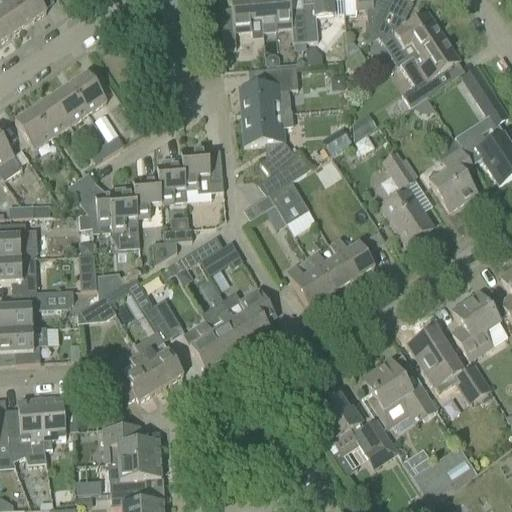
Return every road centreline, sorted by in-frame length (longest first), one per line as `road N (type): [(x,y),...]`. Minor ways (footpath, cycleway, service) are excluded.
road 1 (residential): [(183,511),(170,423),(291,350),(321,367)]
road 2 (residential): [(112,182),(200,126),(178,0)]
road 3 (residential): [(321,367),(511,239)]
road 4 (residential): [(145,0),(0,93)]
road 5 (residential): [(301,511),(284,461),(288,413),(321,367)]
